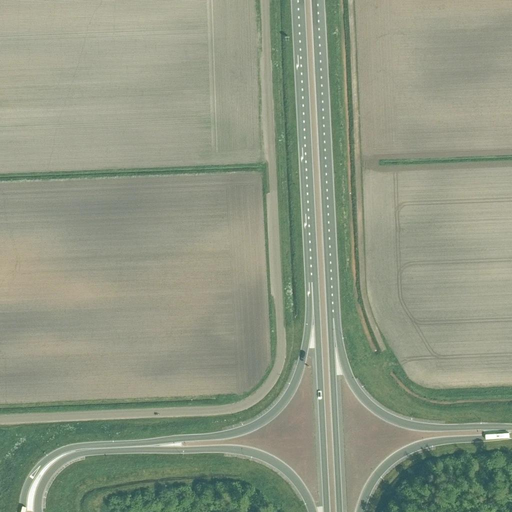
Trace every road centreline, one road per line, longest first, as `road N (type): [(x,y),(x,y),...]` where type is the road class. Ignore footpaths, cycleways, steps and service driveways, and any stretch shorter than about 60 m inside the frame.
road 1 (unclassified): [(0,419),(229,410),(270,383),(281,348),(264,0)]
road 2 (trunk): [(328,314),(314,0)]
road 3 (trunk): [(300,0),(315,283)]
road 4 (trunk): [(315,283),(299,368),(274,412),(232,434),(158,445)]
road 5 (trunk): [(511,429),(430,428),(373,409),(350,382),(328,314)]
road 6 (trunk): [(315,283),(326,511)]
road 7 (trunk): [(338,511),(328,314)]
road 8 (trunk): [(359,511),(376,475),(406,451),(511,434)]
road 9 (trunk): [(158,445),(264,457),(293,479),(312,511)]
